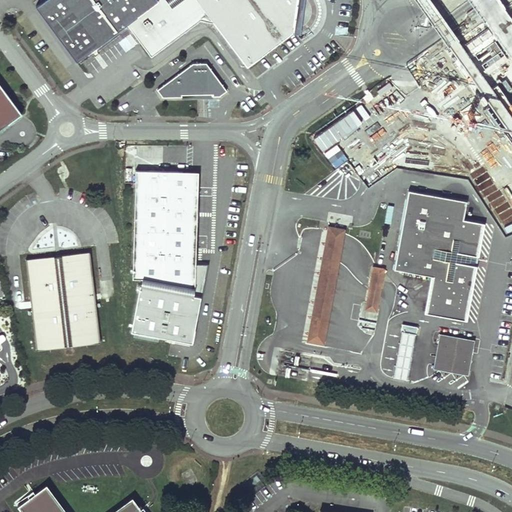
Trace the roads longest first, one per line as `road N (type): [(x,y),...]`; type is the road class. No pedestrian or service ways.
road 1 (residential): [(239,385),(282,147),(300,115)]
road 2 (tertiary): [(246,436),(462,477),(511,498)]
road 3 (tertiary): [(511,460),(255,407)]
road 4 (residential): [(263,161),(220,381)]
road 5 (residential): [(300,115),(469,0)]
road 6 (residential): [(438,0),(275,118)]
road 7 (tertiary): [(196,397),(90,391),(0,420)]
road 8 (tertiary): [(0,446),(57,423),(110,416),(194,426)]
road 9 (residential): [(67,129),(239,129)]
road 10 (unknown): [(0,501),(69,467),(160,468)]
